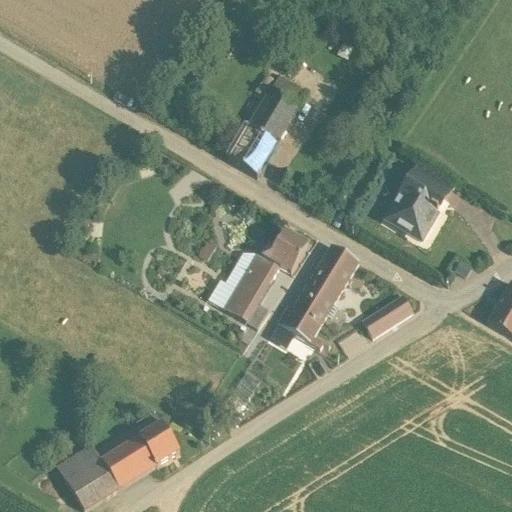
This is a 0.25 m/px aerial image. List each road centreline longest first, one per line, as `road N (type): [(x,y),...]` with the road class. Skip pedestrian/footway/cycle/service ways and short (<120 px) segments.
road 1 (unclassified): [(0,56),(448,319)]
road 2 (unclassified): [(144,511),(448,319)]
